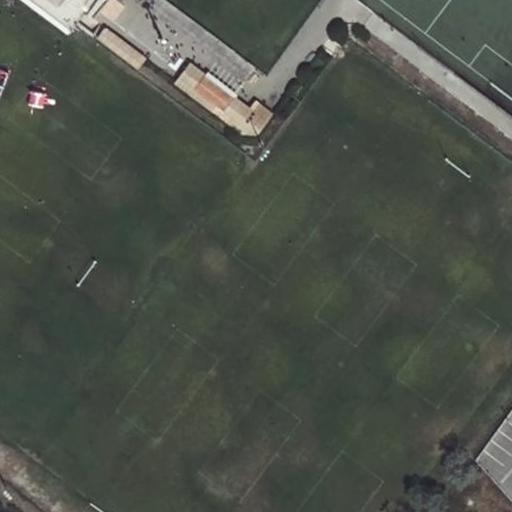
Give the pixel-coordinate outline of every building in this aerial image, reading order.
[(23,0),(69,33),(74,25),(40,0),(23,0)] [(40,0),(74,25),(84,12),(88,15),(90,17),(103,0),(40,0)] [(194,98),(208,80),(192,67),(178,86),(194,98)] [(208,80),(194,98),(222,120),(236,101),(208,80)] [(252,114),(236,101),(222,120),(247,139),(261,138),(276,119),(258,106),(252,114)]
